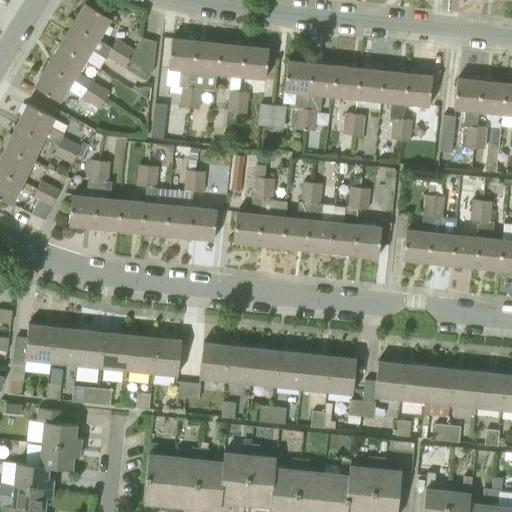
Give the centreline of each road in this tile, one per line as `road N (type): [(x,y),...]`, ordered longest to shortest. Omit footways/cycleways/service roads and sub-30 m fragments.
road 1 (residential): [(511,323),(101,276),(0,235)]
road 2 (residential): [(207,0),(511,35)]
